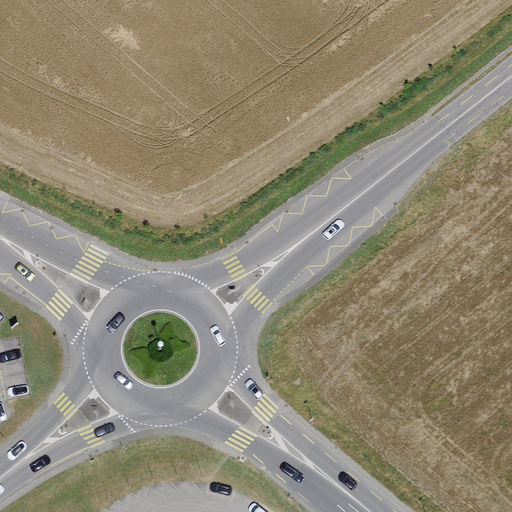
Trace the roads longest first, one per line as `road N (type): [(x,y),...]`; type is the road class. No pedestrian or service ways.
road 1 (secondary): [(511,76),(309,236)]
road 2 (secondary): [(159,289),(0,230)]
road 3 (secondary): [(8,472),(160,406)]
road 4 (secondary): [(102,352),(8,472)]
road 5 (secondary): [(0,244),(102,349)]
road 6 (secondary): [(309,236),(174,291)]
road 7 (secondary): [(305,465),(219,349)]
road 8 (secondary): [(175,404),(305,465)]
road 9 (secondary): [(218,337),(309,236)]
